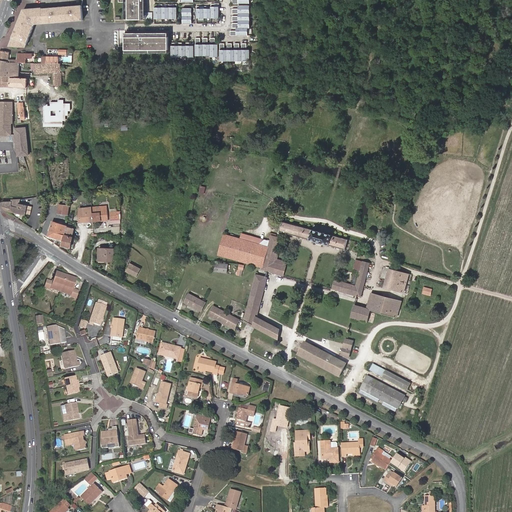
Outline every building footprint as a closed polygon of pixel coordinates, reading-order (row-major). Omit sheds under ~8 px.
[(123,0),(123,19),(138,19),(143,19),(143,10),(143,0),(123,0)] [(217,18),(217,7),(212,7),(212,4),(209,4),(209,8),(209,9),(209,18),(217,18)] [(82,8),(42,11),(42,13),(27,15),(14,47),(27,47),(35,26),(39,25),(39,24),(44,23),(44,25),(49,25),(49,23),(53,23),(53,24),(55,24),(55,23),(59,22),(59,24),(68,23),(68,22),(72,21),(73,23),(75,23),(75,21),(78,21),(78,22),(83,22),(82,8)] [(42,10),(23,11),(9,46),(14,47),(27,15),(42,13),(42,11),(42,10)] [(166,52),(166,32),(137,32),(123,32),(123,52),(135,52),(166,52)] [(8,52),(0,51),(0,59),(8,62),(16,62),(16,59),(8,59),(8,52)] [(32,54),(17,53),(16,59),(16,62),(20,62),(26,63),(26,58),(31,58),(32,54)] [(8,62),(0,59),(0,76),(4,77),(10,77),(19,78),(20,62),(16,62),(8,62)] [(61,86),(61,63),(58,63),(46,63),(42,63),(34,63),(35,70),(35,74),(54,73),(54,86),(61,86)] [(27,78),(19,78),(10,77),(9,86),(26,87),(27,78)] [(7,102),(0,101),(0,134),(11,134),(11,124),(14,124),(13,122),(12,102),(7,102)] [(58,112),(53,112),(54,124),(64,124),(64,112),(63,112),(62,109),(57,109),(58,112)] [(28,154),(25,127),(15,128),(18,155),(28,154)] [(2,207),(6,211),(25,215),(26,213),(27,205),(19,204),(18,207),(12,206),(12,202),(2,202),(2,207)] [(58,204),(57,213),(68,215),(69,205),(58,204)] [(91,208),(93,221),(101,221),(108,220),(107,208),(100,208),(99,204),(91,205),(91,208)] [(80,222),(93,221),(91,208),(80,209),(80,222)] [(345,249),(348,239),(325,233),(325,232),(319,230),(318,231),(282,221),(279,231),(316,241),(315,242),(322,244),(322,243),(345,249)] [(48,236),(62,240),(66,226),(52,222),(48,236)] [(61,245),(70,248),(73,236),(72,236),(74,227),(69,226),(67,225),(66,226),(62,240),(61,245)] [(224,234),(218,255),(262,267),(262,270),(284,275),(286,266),(274,262),(280,238),(276,236),(276,234),(270,232),(269,238),(270,238),(269,241),(268,246),(261,244),(240,239),(224,234)] [(261,244),(262,239),(241,234),(240,239),(261,244)] [(108,258),(108,261),(113,261),(114,249),(99,248),(98,257),(108,258)] [(331,289),(361,297),(370,263),(357,260),(350,284),(334,279),(331,289)] [(215,262),(214,272),(227,273),(228,264),(215,262)] [(136,277),(140,268),(130,263),(126,271),(136,277)] [(404,293),(409,274),(388,268),(383,287),(404,293)] [(73,288),(77,279),(57,272),(53,281),(53,282),(51,289),(57,291),(70,296),(76,298),(79,292),(74,290),(73,290),(73,288)] [(279,329),(257,316),(267,277),(256,274),(243,320),(278,339),(279,329)] [(51,289),(53,282),(51,282),(46,280),(43,288),(50,290),(51,289)] [(425,295),(430,296),(432,289),(424,286),(422,294),(423,294),(423,297),(425,297),(425,295)] [(366,322),(370,310),(397,317),(401,301),(371,292),(366,308),(354,305),(351,318),(366,322)] [(189,294),(185,302),(201,310),(205,302),(200,300),(189,294)] [(101,321),(102,318),(106,306),(105,306),(97,303),(95,303),(88,324),(93,326),(93,324),(100,326),(101,321)] [(234,328),(238,320),(213,307),(209,315),(234,328)] [(113,326),(113,328),(111,337),(122,338),(125,321),(114,319),(113,326)] [(47,327),(50,345),(60,344),(58,327),(56,326),(47,327)] [(66,343),(64,330),(58,327),(60,344),(66,343)] [(136,339),(154,343),(156,332),(139,328),(136,339)] [(341,355),(349,358),(354,341),(345,339),(341,355)] [(339,377),(346,364),(305,342),(298,355),(339,377)] [(181,348),(171,346),(171,347),(163,346),(160,356),(179,360),(181,348)] [(75,358),(74,356),(73,350),(61,352),(64,368),(79,365),(78,361),(75,362),(75,358)] [(102,361),(105,370),(107,370),(108,371),(107,374),(108,377),(118,373),(110,353),(102,357),(103,360),(102,361)] [(198,369),(206,371),(214,373),(214,374),(218,375),(220,366),(216,365),(217,362),(201,358),(198,369)] [(153,369),(154,362),(151,361),(152,361),(145,359),(143,364),(150,366),(150,367),(153,369)] [(385,370),(373,364),(370,370),(382,377),(385,370)] [(138,390),(139,388),(143,390),(145,384),(142,383),(146,373),(136,369),(130,384),(134,385),(133,388),(138,390)] [(407,390),(410,384),(385,370),(382,377),(407,390)] [(397,408),(404,395),(368,376),(361,389),(397,408)] [(78,388),(77,381),(76,377),(65,379),(68,395),(79,393),(78,388)] [(189,395),(198,397),(200,388),(202,388),(203,381),(191,378),(188,390),(190,391),(189,395)] [(240,393),(242,394),(248,395),(250,387),(238,384),(238,380),(234,379),(234,382),(231,392),(240,395),(240,393)] [(172,384),(162,382),(160,390),(162,391),(161,393),(159,393),(157,394),(155,402),(160,403),(159,407),(167,409),(168,405),(167,404),(172,384)] [(395,411),(397,408),(361,389),(359,392),(395,411)] [(65,406),(67,421),(78,420),(75,404),(65,406)] [(249,409),(240,407),(239,407),(236,420),(235,425),(244,427),(245,422),(246,422),(248,415),(254,416),(256,408),(249,407),(249,408),(249,409)] [(204,426),(209,427),(210,422),(211,418),(204,416),(198,415),(197,419),(194,433),(202,435),(204,429),(204,426)] [(128,427),(130,437),(132,437),(133,446),(146,444),(145,435),(139,436),(138,436),(138,435),(139,435),(138,426),(128,427)] [(114,443),(114,447),(115,448),(119,447),(116,427),(113,427),(113,429),(109,429),(110,433),(108,433),(107,432),(106,432),(102,433),(100,445),(101,449),(107,448),(107,445),(114,443)] [(283,429),(271,427),(269,433),(272,434),(270,444),(268,443),(266,450),(271,451),(271,450),(279,452),(280,446),(278,446),(283,429)] [(82,431),(63,435),(64,438),(65,445),(68,445),(68,443),(72,442),(76,444),(77,450),(85,448),(84,443),(86,442),(82,439),(81,436),(83,436),(82,431)] [(244,446),(247,434),(236,432),(232,449),(243,452),(242,453),(246,454),(248,447),(244,446)] [(296,456),(303,455),(303,451),(308,451),(308,444),(306,444),(306,439),(308,439),(308,432),(297,433),(297,444),(296,444),(296,456)] [(358,443),(341,444),(342,457),(346,456),(346,454),(359,453),(359,448),(362,448),(362,440),(358,440),(358,443)] [(338,462),(337,449),(335,449),(330,449),(330,444),(329,442),(321,442),(322,459),(330,459),(330,463),(338,462)] [(390,463),(392,461),(390,459),(382,455),(384,452),(378,448),(376,451),(377,452),(372,461),(379,465),(386,470),(390,463)] [(186,465),(188,457),(178,454),(173,471),(182,474),(184,465),(186,465)] [(404,472),(411,462),(405,458),(404,459),(396,454),(392,461),(390,463),(404,472)] [(86,461),(63,465),(64,474),(88,471),(86,461)] [(120,479),(121,480),(126,478),(125,475),(129,474),(127,467),(123,468),(110,472),(106,473),(108,480),(112,478),(113,482),(118,481),(118,480),(120,479)] [(91,485),(98,478),(92,473),(84,478),(91,485)] [(391,485),(393,486),(396,488),(402,480),(394,474),(392,477),(388,475),(384,481),(390,486),(391,485)] [(160,492),(168,498),(177,485),(169,479),(163,487),(161,485),(156,491),(159,493),(160,492)] [(140,483),(136,487),(143,493),(146,489),(140,483)] [(97,498),(103,493),(94,484),(81,497),(88,505),(96,498),(97,498)] [(143,493),(136,487),(135,489),(145,498),(150,492),(146,489),(143,493)] [(231,509),(236,510),(237,507),(241,492),(231,489),(227,504),(226,507),(231,509)] [(324,508),(326,508),(326,504),(325,504),(325,496),(324,489),(314,489),(315,509),(324,508)] [(167,500),(168,498),(160,492),(159,493),(158,494),(167,500)] [(433,511),(433,496),(424,496),(424,505),(426,505),(426,507),(424,507),(423,507),(423,511),(433,511)] [(66,511),(69,509),(72,506),(65,500),(63,503),(53,511),(66,511)] [(0,503),(0,511),(1,510),(8,511),(9,511),(11,506),(2,503),(0,503)]
